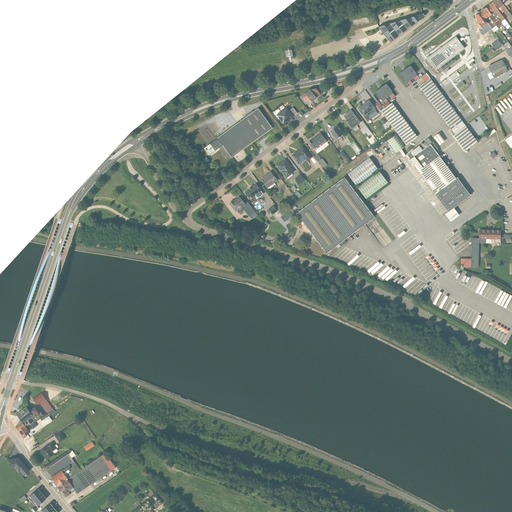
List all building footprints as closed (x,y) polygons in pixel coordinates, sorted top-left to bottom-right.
[(509,20),(511,18),(511,16),(508,11),(504,6),(503,4),(499,0),(492,0),(491,1),(492,2),(498,11),(501,9),(509,20)] [(508,24),(492,2),(487,6),(503,27),(508,24)] [(503,27),(487,6),(483,8),(498,29),(500,31),(504,29),(503,27)] [(498,29),(483,8),(479,12),(491,29),(494,32),(498,29)] [(479,31),(482,36),(491,29),(479,12),(478,12),(477,12),(476,12),(475,13),(475,15),(478,23),(480,27),(482,29),(479,31)] [(378,27),(389,43),(425,16),(422,14),(378,27)] [(463,48),(455,38),(427,59),(435,69),(463,48)] [(501,45),(497,40),(491,44),(494,50),(501,45)] [(502,47),(504,51),(505,50),(511,47),(508,42),(504,45),(504,46),(502,47)] [(494,77),(510,70),(508,66),(506,67),(502,60),(489,67),(494,77)] [(415,81),(419,78),(415,74),(416,73),(411,65),(404,70),(411,80),(413,78),(415,81)] [(404,70),(399,74),(401,77),(400,78),(404,82),(405,81),(409,86),(412,84),(410,81),(411,80),(404,70)] [(468,130),(426,74),(421,78),(424,83),(419,87),(455,135),(453,136),(464,150),(466,149),(477,141),(476,139),(468,130)] [(386,83),(380,88),(388,97),(389,96),(391,99),(394,97),(391,92),(392,91),(386,83)] [(310,89),(316,98),(321,94),(322,93),(321,92),(321,91),(320,91),(319,90),(318,88),(310,89)] [(375,104),(380,111),(390,104),(388,102),(388,101),(386,99),(388,97),(380,88),(374,92),(384,104),(381,106),(378,102),(375,104)] [(299,98),(305,105),(307,103),(306,103),(310,100),(311,102),(316,98),(310,89),(304,93),(299,98)] [(375,111),(369,101),(357,109),(367,122),(370,120),(368,116),(375,111)] [(390,104),(380,111),(406,143),(416,136),(392,103),(390,104)] [(272,128),(258,108),(253,112),(252,111),(244,117),(244,118),(217,138),(218,139),(204,149),(209,156),(215,151),(215,150),(219,148),(228,160),(231,158),(272,128)] [(290,119),(297,114),(293,108),(288,111),(286,108),(277,115),(283,123),(289,119),(290,119)] [(351,110),(350,110),(343,115),(346,119),(344,120),(352,129),(360,123),(351,110)] [(343,134),(337,125),(330,131),(333,135),(333,136),(335,140),(335,139),(343,134)] [(326,140),(320,133),(309,142),(315,150),(326,142),(325,141),(326,140)] [(395,135),(387,141),(396,153),(404,147),(395,135)] [(429,141),(406,158),(447,212),(444,214),(450,222),(459,215),(453,208),(470,195),(429,141)] [(302,146),(291,155),(298,165),(305,159),(307,162),(311,158),(302,146)] [(350,162),(342,151),(339,153),(347,164),(350,162)] [(317,154),(314,157),(322,168),(326,165),(322,159),(321,160),(317,154)] [(285,159),(276,166),(286,178),(287,179),(293,175),(292,174),(293,173),(289,168),(291,167),(285,159)] [(377,169),(369,159),(348,174),(356,185),(377,169)] [(270,172),(260,179),(267,188),(268,188),(269,190),(275,185),(274,183),(277,181),(270,172)] [(387,182),(379,172),(357,188),(365,198),(387,182)] [(302,173),(295,178),(299,184),(306,180),(302,173)] [(343,177),(296,213),(326,253),(373,217),(343,177)] [(244,192),(253,204),(255,202),(256,200),(263,194),(256,184),(244,192)] [(233,201),(229,204),(235,212),(237,211),(238,213),(243,210),(251,219),(257,215),(247,202),(244,205),(239,197),(233,201)] [(273,204),(267,210),(272,215),(278,210),(273,204)] [(290,210),(281,216),(284,221),(293,216),(290,210)] [(463,264),(463,267),(478,268),(478,243),(494,244),(494,239),(500,240),(501,230),(479,230),(478,239),(471,238),(471,259),(460,258),(460,264),(463,264)] [(42,406),(48,402),(41,393),(33,399),(37,405),(39,403),(41,406),(42,406)] [(46,412),(52,408),(48,402),(42,406),(46,412)] [(16,414),(21,422),(25,427),(30,424),(27,419),(32,416),(29,411),(26,407),(16,414)] [(32,416),(35,420),(44,414),(44,413),(42,414),(40,411),(38,413),(34,407),(29,411),(32,416)] [(15,426),(23,438),(27,436),(25,433),(32,428),(32,429),(36,426),(33,422),(30,424),(25,427),(21,422),(15,426)] [(65,439),(60,432),(54,436),(59,443),(65,439)] [(87,450),(95,445),(93,441),(84,446),(87,450)] [(40,450),(46,459),(54,454),(52,452),(56,449),(52,442),(40,450)] [(72,451),(49,467),(49,468),(46,470),(49,474),(49,473),(52,477),(51,477),(57,486),(80,471),(71,458),(75,456),(72,451)] [(18,458),(8,460),(19,472),(20,471),(24,476),(29,471),(18,458)] [(77,494),(90,485),(80,471),(57,487),(63,494),(64,494),(66,497),(75,491),(77,494)] [(30,497),(28,498),(35,506),(36,504),(37,506),(46,499),(38,489),(29,496),(30,497)] [(42,511),(56,511),(50,503),(41,510),(42,511)]
